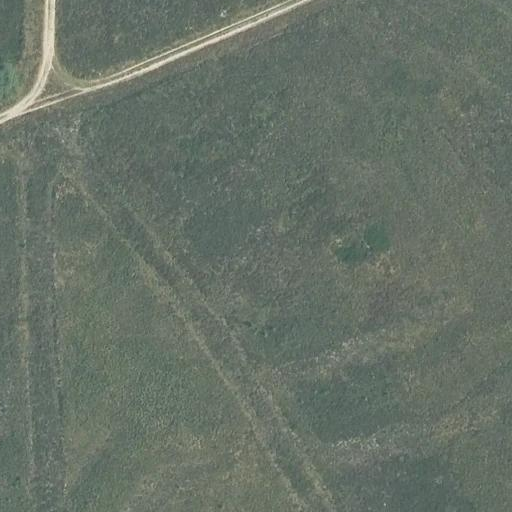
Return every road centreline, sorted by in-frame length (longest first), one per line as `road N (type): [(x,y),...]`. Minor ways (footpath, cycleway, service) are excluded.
road 1 (track): [(19,114),(300,0)]
road 2 (track): [(19,114),(45,75),(51,0)]
